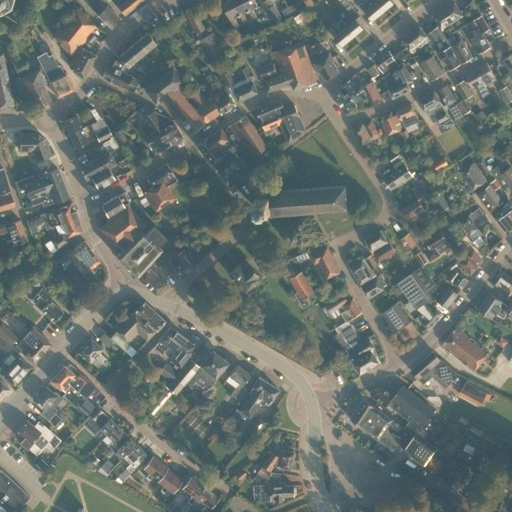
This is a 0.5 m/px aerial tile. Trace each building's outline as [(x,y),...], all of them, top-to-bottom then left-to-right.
[(124,15),(142,0),(116,0),(118,2),(116,4),(118,6),(117,6),(124,15)] [(235,18),(240,15),(232,0),(227,0),(222,3),(235,27),(239,25),(235,18)] [(244,13),(249,10),(244,0),(232,0),(240,15),(244,22),(248,20),(244,13)] [(255,0),(244,0),(249,10),(253,18),(257,16),(253,8),(258,6),(255,0)] [(375,2),(383,11),(393,2),(391,0),(377,0),(378,0),(377,0),(370,0),(374,4),(375,2)] [(373,19),(383,11),(375,2),(374,4),(368,9),(362,1),(357,5),(364,12),(365,11),(373,19)] [(439,25),(434,29),(442,40),(450,35),(446,29),(443,30),(441,28),(463,15),(455,2),(433,15),(439,25)] [(282,18),(274,4),(268,8),(276,22),(282,18)] [(111,27),(120,18),(107,5),(98,15),(111,27)] [(213,60),(226,51),(213,31),(209,34),(194,5),(186,10),(197,33),(200,39),(213,60)] [(76,50),(79,46),(98,24),(75,6),(53,34),(61,43),(60,44),(72,56),(76,50)] [(479,52),(490,46),(482,32),(489,28),(482,15),(474,19),(468,23),(472,30),(468,32),(479,52)] [(345,27),(353,36),(363,27),(356,19),(348,26),(341,18),(337,22),(343,29),(345,27)] [(442,40),(434,29),(427,34),(420,25),(402,39),(412,52),(427,41),(431,46),(432,47),(442,40)] [(342,45),(353,36),(345,27),(343,29),(337,34),(331,27),(327,30),(333,38),(335,36),(342,45)] [(147,32),(138,40),(147,50),(148,49),(154,44),(159,50),(162,48),(157,42),(156,43),(147,32)] [(462,62),(472,56),(461,37),(456,40),(453,34),(447,38),(450,43),(451,43),(462,62)] [(449,69),(460,63),(450,46),(451,45),(447,38),(441,41),(445,48),(440,52),(449,69)] [(91,43),(85,40),(82,46),(87,49),(91,43)] [(153,55),(148,49),(147,50),(138,40),(129,47),(138,58),(139,57),(145,52),(150,58),(153,55)] [(265,77),(265,78),(269,90),(292,83),(294,88),(317,82),(305,44),(303,45),(302,42),(273,52),(278,65),(280,64),(281,66),(279,67),(281,71),(279,72),(277,73),(268,76),(269,77),(267,78),(267,77),(265,77)] [(312,55),(317,53),(318,53),(315,44),(309,46),(312,55)] [(96,55),(79,46),(76,50),(77,51),(69,65),(74,68),(73,70),(84,78),(96,55)] [(138,58),(129,47),(119,56),(128,66),(135,60),(140,66),(144,63),(139,57),(138,58)] [(383,73),(392,66),(397,62),(389,49),(374,60),(383,73)] [(0,106),(13,104),(2,50),(0,50),(0,106)] [(401,50),(396,54),(401,63),(407,59),(401,50)] [(57,96),(74,89),(66,71),(64,72),(60,64),(58,65),(52,53),(48,55),(46,51),(36,56),(49,79),(48,79),(57,96)] [(319,59),(317,53),(312,55),(314,62),(325,80),(339,71),(332,59),(332,57),(333,57),(330,52),(319,59)] [(504,79),(511,73),(511,74),(511,73),(511,52),(504,57),(503,55),(497,58),(501,65),(505,63),(510,71),(502,76),(504,79)] [(433,56),(433,55),(422,61),(432,79),(443,73),(433,56)] [(102,76),(114,82),(120,70),(123,63),(115,59),(112,66),(107,64),(102,76)] [(217,67),(213,60),(208,63),(213,70),(217,67)] [(263,78),(265,78),(265,77),(267,77),(267,78),(269,77),(268,76),(277,73),(274,62),(259,67),(263,78)] [(390,70),(394,79),(394,80),(392,81),(386,83),(392,95),(393,98),(411,89),(404,75),(404,73),(409,71),(404,62),(394,67),(390,70)] [(487,62),(476,68),(486,85),(492,82),(497,80),(487,62)] [(374,77),(380,73),(373,65),(368,69),(373,76),(371,78),(373,80),(374,82),(377,80),(374,77)] [(206,123),(177,87),(186,80),(175,66),(146,89),(157,103),(165,97),(193,133),(206,123)] [(239,101),(258,92),(254,82),(256,81),(253,74),(251,75),(247,66),(239,69),(244,79),(235,83),(229,71),(223,73),(231,90),(231,89),(232,92),(234,91),(239,101)] [(44,85),(48,82),(47,80),(42,68),(19,78),(29,99),(31,98),(35,106),(50,99),(44,85)] [(477,84),(480,89),(479,89),(483,97),(490,93),(486,85),(476,68),(465,74),(472,86),(477,84)] [(139,79),(120,70),(114,82),(126,88),(129,83),(136,86),(139,79)] [(466,78),(464,79),(456,84),(465,98),(473,93),(466,78)] [(373,80),(361,87),(363,89),(359,91),(350,79),(332,92),(346,113),(357,105),(354,102),(367,94),(372,105),(384,100),(374,82),(373,80)] [(447,109),(448,108),(455,119),(464,114),(457,102),(455,104),(453,100),(458,97),(455,92),(452,93),(447,84),(438,89),(447,104),(444,105),(447,109)] [(511,94),(507,85),(499,89),(506,102),(511,99),(511,94)] [(227,94),(223,88),(206,99),(198,89),(191,95),(199,106),(196,108),(207,122),(222,112),(222,113),(236,104),(230,93),(227,94)] [(418,99),(427,114),(428,116),(433,113),(438,123),(449,117),(434,90),(418,99)] [(271,127),(281,123),(289,142),(306,129),(295,104),(285,108),(281,98),(256,109),(266,129),(264,130),(266,135),(273,132),(271,127)] [(465,113),(471,110),(464,98),(458,102),(465,113)] [(404,127),(419,120),(416,113),(411,103),(396,109),(401,120),(404,127)] [(155,110),(149,107),(143,105),(137,110),(140,114),(142,113),(154,132),(146,136),(155,152),(184,137),(174,120),(155,110)] [(387,134),(392,133),(403,128),(396,113),(393,115),(391,111),(382,115),(384,119),(381,120),(387,134)] [(246,114),(236,121),(244,134),(257,153),(268,146),(246,114)] [(69,132),(82,127),(76,115),(64,120),(69,132)] [(112,135),(108,128),(102,117),(96,121),(91,123),(95,134),(99,141),(112,135)] [(379,134),(383,132),(380,127),(377,129),(371,119),(363,124),(362,123),(352,129),(361,145),(371,139),(380,134),(379,134)] [(244,134),(236,121),(226,128),(235,141),(244,134)] [(82,128),(82,127),(69,132),(75,146),(87,141),(85,136),(88,135),(85,127),(82,128)] [(220,147),(231,140),(222,128),(211,135),(210,135),(198,144),(213,164),(225,154),(220,147)] [(410,135),(406,129),(402,132),(405,138),(410,135)] [(115,134),(120,142),(127,138),(121,130),(115,134)] [(39,133),(21,133),(21,150),(33,150),(37,161),(53,155),(46,138),(39,133)] [(86,179),(115,163),(111,156),(116,153),(114,148),(119,146),(114,136),(103,142),(94,146),(100,156),(80,166),(86,179)] [(248,167),(240,157),(236,151),(215,167),(228,183),(248,167)] [(401,158),(396,151),(388,156),(393,163),(401,158)] [(129,163),(126,157),(118,161),(121,167),(129,163)] [(448,163),(445,157),(434,163),(434,164),(432,165),(436,171),(448,163)] [(391,188),(392,188),(399,183),(401,184),(403,182),(403,181),(404,180),(405,181),(413,175),(423,190),(429,186),(423,177),(420,180),(414,171),(412,173),(402,158),(393,164),(396,169),(384,178),(391,188)] [(478,163),(485,175),(490,171),(483,160),(478,163)] [(473,189),(487,180),(475,162),(461,170),(473,189)] [(115,163),(86,179),(87,179),(91,176),(98,188),(115,179),(108,167),(115,163)] [(168,185),(177,179),(167,163),(146,176),(153,186),(143,192),(155,211),(176,197),(168,185)] [(503,172),(502,173),(510,184),(511,186),(511,166),(503,172)] [(0,193),(10,191),(3,167),(0,167),(0,193)] [(44,176),(55,201),(55,202),(69,196),(57,167),(43,173),(44,176)] [(495,167),(490,170),(495,177),(496,178),(501,174),(495,167)] [(187,180),(195,175),(192,170),(184,175),(187,180)] [(426,176),(422,171),(417,174),(420,179),(426,176)] [(32,174),(15,181),(17,186),(24,184),(34,180),(32,174)] [(55,201),(44,176),(34,180),(24,184),(32,205),(41,201),(43,206),(55,201)] [(494,189),(500,185),(496,178),(489,183),(490,184),(487,187),(486,186),(477,193),(491,211),(503,201),(494,189)] [(312,210),(347,206),(345,184),(270,190),(270,194),(256,195),(257,202),(257,210),(270,209),(271,213),(312,210)] [(420,201),(429,196),(425,190),(416,195),(418,199),(401,209),(407,218),(424,207),(420,201)] [(108,214),(129,201),(123,191),(118,195),(118,194),(102,203),(108,214)] [(0,194),(0,209),(15,205),(11,192),(0,194)] [(441,192),(432,197),(441,211),(449,206),(441,192)] [(509,234),(511,231),(511,203),(509,199),(498,207),(503,214),(497,219),(509,234)] [(47,228),(55,225),(76,216),(74,211),(76,210),(72,202),(65,205),(64,204),(35,216),(26,220),(30,233),(37,230),(35,225),(44,222),(47,228)] [(158,245),(166,237),(153,224),(145,232),(142,229),(146,226),(128,203),(106,219),(108,221),(99,227),(109,239),(108,239),(114,245),(113,245),(120,252),(116,255),(137,276),(162,248),(158,245)] [(479,208),(474,212),(478,217),(483,213),(479,208)] [(474,240),(483,233),(479,227),(469,215),(460,222),(470,234),(474,240)] [(82,231),(76,216),(55,225),(58,234),(45,243),(51,253),(68,241),(69,241),(67,237),(82,231)] [(12,245),(27,240),(20,219),(5,224),(4,223),(0,224),(0,233),(7,232),(12,245)] [(214,220),(208,225),(212,231),(218,227),(214,220)] [(378,261),(392,253),(395,251),(390,242),(389,242),(381,229),(365,238),(373,253),(374,253),(378,261)] [(430,248),(424,252),(430,261),(441,255),(440,253),(440,252),(451,245),(447,240),(441,230),(425,239),(430,248)] [(408,250),(417,244),(409,233),(401,238),(408,250)] [(83,274),(100,260),(85,240),(74,248),(69,250),(55,260),(62,269),(73,261),(83,274)] [(202,259),(194,250),(187,241),(172,253),(176,258),(170,263),(173,267),(172,268),(180,277),(202,259)] [(327,278),(339,272),(327,247),(323,248),(322,246),(310,252),(315,263),(319,261),(327,278)] [(10,275),(33,262),(25,247),(13,252),(15,256),(3,262),(10,275)] [(471,274),(483,260),(474,249),(464,257),(466,259),(461,263),(471,274)] [(422,265),(427,261),(421,251),(415,254),(422,265)] [(308,257),(306,252),(297,255),(299,261),(308,257)] [(375,266),(378,264),(371,254),(360,261),(350,267),(361,284),(371,277),(376,274),(373,269),(376,267),(375,266)] [(270,270),(276,265),(268,256),(262,261),(270,270)] [(257,282),(257,278),(256,277),(260,274),(253,266),(254,265),(246,257),(229,272),(243,288),(250,283),(251,284),(254,284),(257,282)] [(452,269),(458,264),(455,260),(449,265),(452,269)] [(162,283),(166,279),(150,264),(138,277),(155,293),(163,284),(162,283)] [(431,304),(436,299),(443,289),(435,282),(422,265),(411,273),(398,281),(417,307),(417,306),(422,311),(416,318),(421,323),(422,321),(430,329),(443,314),(431,304)] [(53,276),(46,267),(36,275),(43,284),(44,284),(45,286),(50,282),(48,280),(53,276)] [(500,285),(501,285),(511,292),(511,289),(511,277),(499,268),(492,279),(500,285)] [(303,307),(310,302),(307,296),(314,292),(302,270),(299,272),(297,269),(291,273),(293,276),(290,277),(299,293),(296,295),(303,307)] [(461,289),(469,279),(455,269),(447,279),(461,289)] [(383,286),(387,284),(380,274),(362,286),(369,297),(384,288),(383,286)] [(36,277),(25,285),(30,292),(41,283),(36,277)] [(447,284),(443,289),(436,299),(446,307),(458,293),(447,284)] [(54,320),(63,311),(50,299),(52,297),(41,287),(34,295),(44,305),(41,309),(54,320)] [(491,317),(495,312),(503,318),(508,311),(511,314),(511,299),(510,299),(507,304),(503,301),(489,291),(477,308),(491,317)] [(335,327),(338,332),(341,331),(340,330),(351,324),(348,319),(361,311),(353,297),(348,300),(344,293),(323,307),(327,313),(330,311),(331,312),(340,306),(344,311),(341,312),(346,320),(335,327)] [(130,344),(128,342),(138,331),(146,339),(155,330),(155,331),(165,320),(144,301),(135,310),(110,337),(125,350),(130,344)] [(382,312),(392,325),(396,331),(410,321),(396,302),(382,312)] [(3,321),(0,323),(0,333),(7,341),(19,353),(21,351),(15,346),(16,345),(21,340),(17,337),(17,336),(3,321)] [(341,331),(338,332),(339,333),(336,334),(345,349),(352,345),(359,356),(352,360),(360,373),(379,362),(371,349),(375,347),(370,339),(360,345),(356,340),(351,343),(347,341),(344,336),(355,329),(351,324),(340,330),(341,331)] [(159,340),(154,346),(163,353),(167,348),(174,354),(170,360),(180,367),(193,351),(190,349),(194,344),(187,339),(187,338),(176,330),(170,326),(159,340)] [(21,340),(16,345),(23,353),(33,363),(51,343),(33,327),(21,339),(21,340)] [(474,370),(489,351),(461,329),(460,331),(455,328),(443,343),(450,349),(449,351),(474,370)] [(104,332),(99,337),(108,345),(113,340),(104,332)] [(504,334),(499,340),(506,346),(511,341),(504,334)] [(107,359),(100,352),(99,352),(103,348),(91,337),(78,351),(90,362),(91,361),(103,371),(109,364),(106,360),(107,359)] [(215,376),(227,362),(212,350),(199,366),(190,358),(167,386),(176,393),(187,380),(192,384),(198,378),(197,376),(198,374),(211,385),(217,378),(215,376)] [(449,384),(458,373),(441,358),(440,359),(433,351),(411,369),(423,383),(436,373),(449,384)] [(0,371),(13,384),(30,366),(17,354),(8,364),(5,361),(0,366),(0,371)] [(85,397),(95,386),(69,362),(66,366),(63,366),(51,380),(60,388),(61,388),(65,392),(62,395),(75,406),(84,396),(85,397)] [(166,363),(159,371),(170,380),(177,372),(166,363)] [(239,382),(233,390),(230,394),(239,401),(248,388),(242,384),(250,373),(237,364),(229,374),(239,382)] [(250,393),(239,410),(250,417),(258,405),(259,404),(261,403),(265,402),(268,404),(271,399),(272,399),(279,389),(258,376),(251,386),(252,386),(248,391),(250,393)] [(0,398),(10,388),(0,378),(0,398)] [(410,419),(406,424),(428,437),(430,435),(431,435),(439,425),(429,417),(435,410),(402,384),(400,387),(398,385),(394,391),(396,392),(394,395),(389,402),(410,419)] [(54,406),(62,397),(55,391),(53,393),(46,386),(33,400),(44,409),(41,413),(54,425),(60,418),(54,412),(57,409),(54,406)] [(389,402),(394,395),(381,386),(379,389),(378,389),(374,391),(374,395),(373,395),(374,395),(373,396),(386,406),(389,402)] [(459,393),(480,405),(483,400),(462,388),(459,393)] [(153,409),(158,413),(171,393),(166,389),(153,409)] [(215,393),(210,389),(206,394),(210,398),(215,393)] [(87,415),(95,405),(86,397),(77,407),(87,415)] [(427,439),(428,437),(406,424),(404,427),(364,398),(364,399),(350,418),(378,438),(378,439),(394,450),(398,444),(405,448),(409,455),(423,465),(437,446),(427,439)] [(97,406),(90,414),(96,420),(103,412),(97,406)] [(96,420),(90,414),(82,422),(94,434),(99,429),(100,428),(107,434),(117,424),(110,417),(109,417),(105,413),(103,412),(96,420)] [(266,423),(257,417),(247,432),(257,438),(266,423)] [(37,454),(47,442),(54,448),(61,439),(49,428),(44,434),(41,432),(42,430),(35,424),(34,426),(27,419),(15,433),(22,439),(21,441),(27,447),(28,446),(37,454)] [(107,445),(111,449),(117,444),(127,434),(124,431),(124,430),(117,424),(107,434),(112,440),(107,445)] [(123,457),(137,443),(130,436),(129,436),(127,434),(117,444),(111,449),(115,453),(121,459),(123,457)] [(76,442),(73,437),(66,441),(69,446),(76,442)] [(457,446),(448,441),(445,447),(454,452),(457,446)] [(144,450),(137,443),(123,457),(130,463),(126,467),(130,472),(138,464),(141,461),(147,454),(143,450),(144,450)] [(459,488),(463,480),(469,468),(468,467),(474,454),(461,448),(455,461),(450,471),(453,472),(447,484),(456,488),(457,487),(459,488)] [(271,451),(261,465),(270,470),(273,465),(290,469),(294,452),(279,449),(278,456),(271,451)] [(491,459),(478,453),(471,470),(481,474),(485,466),(487,467),(491,459)] [(99,460),(94,455),(91,459),(96,464),(99,460)] [(146,477),(148,478),(160,461),(152,455),(143,468),(149,472),(146,477)] [(49,465),(41,457),(35,463),(43,470),(49,465)] [(111,466),(105,460),(100,466),(106,471),(111,466)] [(160,461),(148,478),(150,479),(153,475),(159,479),(166,468),(167,468),(168,467),(160,461)] [(253,477),(263,483),(264,500),(283,499),(283,495),(293,494),(293,493),(295,493),(295,486),(293,486),(293,484),(284,485),(284,481),(279,481),(280,473),(269,471),(270,470),(261,465),(253,477)] [(1,467),(0,468),(0,484),(22,504),(30,495),(1,467)] [(160,490),(162,491),(174,474),(167,468),(166,468),(159,479),(157,481),(163,485),(160,490)] [(122,471),(118,476),(122,480),(126,476),(122,471)] [(174,474),(162,491),(164,492),(167,488),(173,492),(182,480),(174,474)] [(196,497),(205,486),(190,475),(182,487),(192,494),(187,501),(191,504),(196,497)] [(0,511),(14,511),(22,504),(0,484),(0,511)] [(219,496),(205,486),(196,497),(206,504),(201,511),(206,511),(210,508),(219,496)] [(190,505),(186,502),(181,508),(185,511),(190,505)]
